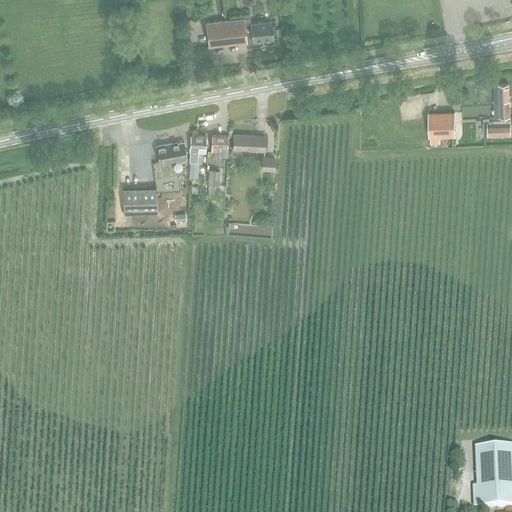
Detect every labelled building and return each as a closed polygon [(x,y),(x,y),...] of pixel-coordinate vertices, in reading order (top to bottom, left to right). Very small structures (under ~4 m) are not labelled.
[(249,17),(242,18),(245,40),(251,40),(273,38),(271,20),(250,22),(249,17)] [(245,40),(242,18),(205,22),(208,46),(245,41),(245,40)] [(508,85),(493,85),(495,117),(510,116),(508,85)] [(453,112),(444,112),(428,113),(429,137),(453,136),(453,112)] [(489,120),(483,120),(484,136),(511,135),(510,122),(489,123),(489,120)] [(233,147),(246,148),(246,150),(264,151),(265,136),(234,134),(233,147)] [(206,135),(190,135),(189,135),(189,146),(188,151),(197,152),(197,151),(205,151),(205,147),(206,147),(206,135)] [(212,135),(211,146),(212,146),(211,151),(220,151),(220,157),(227,157),(227,146),(228,136),(212,135)] [(187,157),(184,141),(172,144),(171,141),(156,144),(160,162),(187,157)] [(190,155),(189,177),(197,177),(198,155),(190,155)] [(262,157),(262,169),(274,169),(274,157),(262,157)] [(167,163),(165,170),(172,172),(174,165),(167,163)] [(219,169),(209,169),(209,184),(219,185),(219,169)] [(156,188),(122,189),(123,214),(158,213),(156,188)] [(185,213),(175,214),(176,221),(186,220),(185,213)] [(505,511),(511,511),(511,446),(475,448),(478,509),(506,508),(505,511)]
